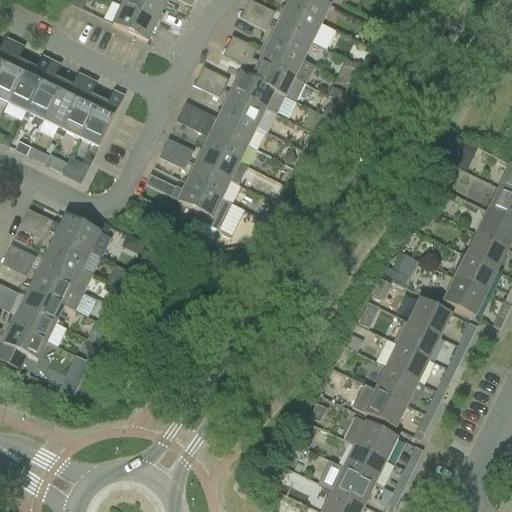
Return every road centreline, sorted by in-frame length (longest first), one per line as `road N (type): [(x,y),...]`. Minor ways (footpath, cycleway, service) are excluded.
road 1 (tertiary): [(170,494),(186,458),(510,0)]
road 2 (tertiary): [(477,0),(142,473)]
road 3 (residential): [(32,181),(98,211),(121,201),(176,96)]
road 4 (residential): [(176,96),(0,2)]
road 5 (residential): [(473,511),(467,481),(511,392)]
